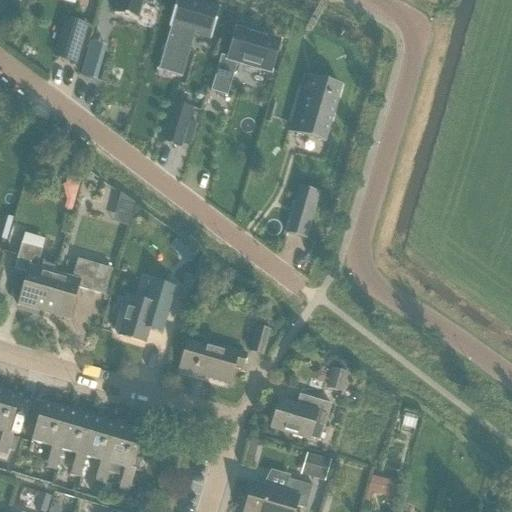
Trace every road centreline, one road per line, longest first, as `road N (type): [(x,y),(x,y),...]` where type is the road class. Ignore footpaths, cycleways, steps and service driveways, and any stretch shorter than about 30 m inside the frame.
road 1 (tertiary): [(375,0),(407,21),(413,43),(358,267),(511,379)]
road 2 (residential): [(0,62),(287,276)]
road 3 (residential): [(232,420),(0,352)]
